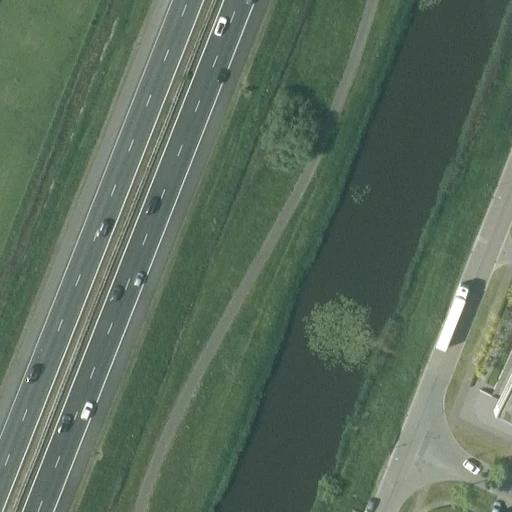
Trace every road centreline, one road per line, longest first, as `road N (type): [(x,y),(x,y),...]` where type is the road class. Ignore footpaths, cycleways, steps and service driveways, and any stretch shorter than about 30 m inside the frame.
road 1 (motorway): [(41,511),(240,0)]
road 2 (motorway): [(188,0),(0,471)]
road 3 (unclassified): [(511,192),(412,441)]
